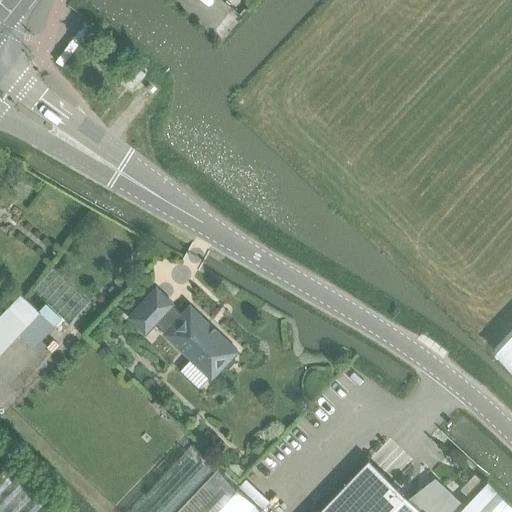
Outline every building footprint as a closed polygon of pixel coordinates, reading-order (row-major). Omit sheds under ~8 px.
[(245,0),(237,10),(241,14),(252,0),(245,0)] [(137,66),(125,81),(133,88),(146,72),(137,66)] [(127,315),(145,333),(156,322),(164,329),(162,332),(212,379),(223,367),(229,367),(235,360),(235,355),(239,350),(189,303),(181,312),(173,305),(175,303),(156,285),(127,315)] [(0,349),(27,321),(38,310),(19,291),(0,310),(0,349)] [(511,331),(495,349),(511,364),(511,331)] [(511,511),(511,501),(492,483),(492,482),(488,479),(487,479),(465,503),(456,511),(264,511),(217,467),(216,466),(192,443),(127,511),(511,511)] [(368,458),(315,511),(456,511),(465,503),(435,477),(408,496),(368,458)] [(5,465),(0,470),(0,511),(30,511),(42,500),(5,465)] [(474,472),(459,488),(467,495),(481,479),(474,472)]
